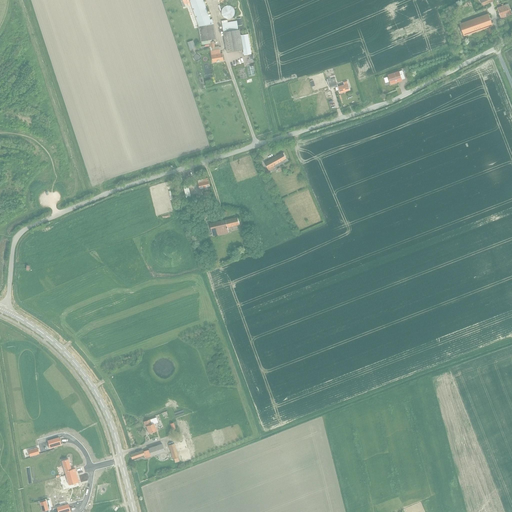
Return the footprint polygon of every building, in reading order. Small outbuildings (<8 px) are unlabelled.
[(203,0),(189,0),(198,24),(202,45),(211,43),(211,48),(215,48),(214,39),(216,39),(213,24),(212,19),(210,20),(203,0)] [(501,18),(511,14),(508,4),(497,8),(501,18)] [(222,11),(222,13),(222,15),(224,17),(226,18),(228,19),(230,19),(232,17),(234,16),(235,14),(235,11),(234,9),(233,7),(231,6),(229,5),(226,6),(224,7),(223,9),(222,11)] [(464,36),(492,26),(488,14),(459,24),(464,36)] [(237,21),(222,24),(227,52),(243,49),(244,55),(251,54),(248,34),(240,35),(239,29),(238,30),(237,21)] [(220,49),(211,51),(213,62),(224,60),(223,53),(221,53),(220,49)] [(390,81),(391,84),(398,82),(398,80),(401,79),(404,78),(402,71),(399,72),(388,75),(389,77),(387,77),(389,82),(390,81)] [(332,83),(329,84),(330,89),(338,87),(335,78),(331,79),(332,83)] [(338,87),(340,93),(350,90),(347,81),(344,82),(344,85),(338,87)] [(284,152),(265,162),(269,171),(275,167),(274,166),(287,158),(284,152)] [(206,187),(203,179),(197,180),(200,189),(206,187)] [(240,226),(242,225),(241,220),(239,221),(238,217),(210,223),(213,236),(229,232),(228,228),(240,225),(240,226)] [(194,240),(197,251),(202,249),(200,239),(194,240)] [(156,417),(143,421),(145,427),(146,427),(148,433),(156,430),(155,428),(158,427),(157,422),(158,422),(156,417)] [(49,448),(61,445),(59,437),(47,441),(49,448)] [(148,448),(149,450),(143,452),(142,450),(130,454),(132,459),(144,455),(145,458),(165,451),(162,443),(148,448)] [(175,462),(179,461),(174,444),(169,445),(175,462)] [(37,448),(28,450),(30,456),(39,454),(37,448)] [(68,459),(62,461),(66,475),(76,472),(75,468),(71,469),(68,459)] [(76,472),(66,475),(69,485),(78,482),(76,472)] [(46,500),(40,502),(42,511),(48,510),(46,500)]
